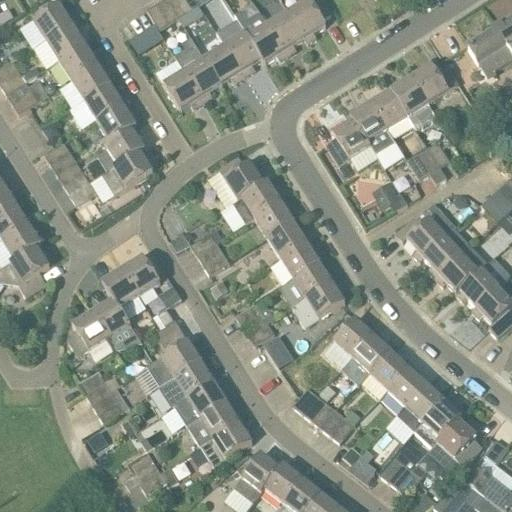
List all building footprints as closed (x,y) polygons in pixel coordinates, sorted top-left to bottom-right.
[(170,0),(167,2),(179,22),(189,16),(178,0),(170,0)] [(178,0),(189,16),(199,10),(193,0),(178,0)] [(313,0),(289,16),(305,42),(308,47),(316,41),(313,37),(325,29),(322,24),(332,18),(320,0),(313,0)] [(179,22),(167,2),(156,8),(169,29),(179,22)] [(33,24),(46,45),(76,25),(71,16),(66,19),(59,8),(33,24)] [(169,29),(156,8),(147,14),(159,35),(169,29)] [(261,64),(264,69),(277,61),(280,66),(289,60),(269,29),(268,29),(254,8),(234,20),(244,37),(261,64)] [(199,10),(189,16),(194,25),(205,18),(199,10)] [(305,42),(289,16),(269,29),(289,60),(297,55),(294,50),(305,42)] [(511,21),(496,32),(511,57),(511,21)] [(76,25),(46,45),(59,65),(85,49),(77,36),(81,33),(76,25)] [(511,64),(511,57),(496,32),(467,50),(486,81),(511,64)] [(225,50),(245,81),(253,76),(250,71),(261,64),(244,37),(225,50)] [(185,76),(204,107),(213,102),(210,97),(221,90),(205,63),(191,42),(183,47),(184,54),(175,60),(185,76)] [(85,49),(59,65),(72,86),(102,66),(97,58),(92,61),(85,49)] [(205,63),(221,90),(233,82),(236,87),(245,81),(225,50),(205,63)] [(0,74),(0,88),(19,76),(13,66),(0,74)] [(102,66),(72,86),(84,106),(110,89),(103,78),(107,75),(102,66)] [(417,73),(409,78),(428,108),(458,89),(445,69),(436,75),(432,69),(420,77),(417,73)] [(19,76),(0,88),(0,90),(6,99),(26,86),(40,77),(36,72),(22,81),(19,76)] [(204,107),(185,76),(163,90),(180,116),(193,108),(196,112),(204,107)] [(428,108),(409,78),(400,84),(403,88),(392,96),(407,121),(428,108)] [(32,96),(39,107),(49,100),(47,97),(45,94),(39,84),(28,90),(26,86),(6,99),(12,109),(32,96)] [(46,90),(45,94),(47,97),(51,99),(54,97),(55,93),(54,88),(49,88),(46,90)] [(110,89),(84,106),(97,126),(128,107),(122,98),(118,101),(110,89)] [(39,107),(32,96),(12,109),(18,119),(39,107)] [(414,131),(407,121),(392,96),(380,103),(377,99),(369,104),(393,144),(414,131)] [(393,144),(369,104),(360,110),(363,114),(351,121),(370,151),(376,160),(396,148),(393,144)] [(97,126),(110,146),(110,147),(136,131),(128,118),(133,115),(128,107),(97,126)] [(370,151),(351,121),(339,128),(345,140),(326,151),(339,171),(370,151)] [(110,147),(110,146),(106,149),(118,169),(119,169),(144,153),(137,141),(141,138),(136,131),(110,147)] [(437,145),(427,152),(439,172),(450,166),(437,145)] [(50,169),(70,157),(64,147),(44,159),(50,169)] [(439,172),(427,152),(418,157),(430,178),(437,188),(445,183),(439,172)] [(119,169),(118,169),(114,172),(102,180),(115,200),(127,193),(152,177),(145,165),(150,162),(144,153),(119,169)] [(57,180),(77,167),(70,157),(50,169),(57,180)] [(430,178),(418,157),(406,165),(419,185),(430,178)] [(218,174),(238,205),(269,186),(263,177),(258,180),(250,167),(244,171),(238,162),(218,174)] [(63,189),(83,177),(77,167),(57,180),(63,189)] [(69,200),(70,199),(89,187),(83,177),(63,189),(69,200)] [(511,180),(498,193),(511,207),(511,180)] [(0,217),(15,208),(7,196),(12,193),(6,184),(0,188),(0,217)] [(269,186),(238,205),(234,208),(246,228),(255,223),(287,203),(281,195),(276,198),(269,186)] [(383,214),(400,203),(389,186),(371,196),(383,214)] [(96,198),(89,187),(70,199),(77,211),(96,198)] [(511,213),(511,207),(498,193),(489,201),(506,219),(511,213)] [(397,199),(400,203),(390,209),(395,216),(408,208),(401,197),(397,199)] [(506,219),(489,201),(481,210),(490,220),(497,227),(506,219)] [(287,203),(255,223),(268,243),(294,227),(287,215),(292,212),(287,203)] [(0,241),(2,245),(32,225),(27,217),(23,220),(15,208),(0,217),(0,241)] [(419,266),(424,263),(446,241),(430,224),(435,220),(428,212),(414,225),(413,223),(395,239),(403,248),(407,244),(416,255),(412,258),(419,266)] [(511,216),(502,226),(511,237),(511,216)] [(489,234),(497,227),(490,220),(488,222),(488,232),(489,234)] [(37,233),(32,225),(2,245),(14,264),(41,248),(33,236),(37,233)] [(294,227),(268,243),(281,263),(312,244),(307,236),(302,239),(294,227)] [(446,241),(424,263),(433,273),(429,276),(436,285),(463,260),(472,251),(455,234),(446,242),(446,241)] [(197,260),(217,247),(211,236),(190,249),(197,260)] [(177,256),(190,248),(183,238),(170,246),(177,256)] [(294,284),(320,268),(312,255),(317,252),(312,244),(281,263),(294,284)] [(203,270),(224,257),(217,247),(197,260),(203,270)] [(46,256),(41,248),(14,264),(10,267),(11,267),(0,274),(0,284),(2,288),(19,291),(25,301),(46,288),(40,279),(50,272),(42,259),(46,256)] [(224,257),(203,270),(209,280),(230,267),(224,257)] [(463,260),(436,285),(442,291),(447,288),(456,298),(479,278),(478,277),(463,260)] [(128,265),(121,269),(141,300),(160,288),(143,262),(131,270),(128,265)] [(306,304),(337,285),(332,276),(327,279),(320,268),(294,284),(306,304)] [(141,300),(121,269),(111,276),(114,280),(102,288),(113,305),(113,304),(119,314),(120,313),(141,300)] [(479,278),(456,298),(462,305),(466,302),(475,312),(498,291),(482,273),(478,277),(479,278)] [(232,295),(224,283),(211,292),(219,303),(232,295)] [(498,291),(475,312),(472,315),(479,323),(483,320),(492,330),(488,334),(496,342),(511,327),(511,285),(509,283),(499,292),(498,291)] [(342,293),(337,285),(306,304),(319,325),(345,308),(337,296),(342,293)] [(181,303),(172,290),(159,299),(167,312),(181,303)] [(113,304),(113,305),(101,312),(98,308),(90,313),(110,343),(118,355),(142,348),(130,330),(131,330),(120,313),(119,314),(113,304)] [(241,330),(262,317),(255,307),(235,320),(241,330)] [(110,343),(90,313),(82,318),(85,322),(72,330),(77,339),(67,346),(79,362),(88,355),(89,357),(110,343)] [(159,318),(167,331),(174,326),(166,313),(159,318)] [(247,340),(268,327),(262,317),(241,330),(247,340)] [(334,346),(352,362),(376,336),(369,329),(366,333),(355,323),(334,346)] [(175,325),(174,326),(167,331),(157,337),(163,346),(181,335),(175,325)] [(268,327),(247,340),(254,351),(275,338),(268,327)] [(181,335),(163,346),(170,357),(188,345),(181,335)] [(376,336),(352,362),(370,379),(391,356),(380,347),(384,343),(376,336)] [(188,345),(170,357),(146,372),(160,393),(201,367),(206,364),(200,354),(196,357),(188,345)] [(294,363),(288,355),(273,365),(279,374),(294,363)] [(391,356),(370,379),(388,396),(412,370),(405,362),(401,366),(391,356)] [(201,367),(160,393),(173,413),(189,402),(218,384),(213,375),(208,378),(201,367)] [(412,370),(388,396),(405,412),(426,389),(416,380),(420,376),(412,370)] [(85,399),(105,386),(98,375),(78,388),(85,399)] [(218,384),(189,402),(202,422),(226,407),(219,395),(224,393),(218,384)] [(91,408),(111,395),(105,386),(85,399),(91,408)] [(426,389),(405,412),(397,420),(415,436),(423,428),(447,401),(440,395),(437,399),(426,389)] [(117,405),(124,416),(130,412),(117,392),(111,395),(117,405)] [(301,418),(316,399),(307,392),(292,411),(301,418)] [(97,418),(117,405),(111,395),(91,408),(97,418)] [(311,426),(326,407),(316,399),(301,418),(311,426)] [(447,401),(423,428),(441,444),(461,422),(451,412),(455,408),(447,401)] [(117,405),(97,418),(104,428),(124,416),(117,405)] [(226,407),(202,422),(188,431),(201,452),(203,450),(243,424),(238,416),(234,419),(226,407)] [(326,407),(311,426),(321,433),(336,414),(326,407)] [(336,414),(321,433),(331,441),(345,422),(336,414)] [(345,422),(354,429),(360,421),(351,414),(345,422)] [(127,424),(128,424),(133,433),(143,426),(138,417),(127,424)] [(345,422),(331,441),(340,448),(354,429),(345,422)] [(461,422),(441,444),(427,458),(445,475),(455,484),(459,481),(465,474),(468,470),(483,453),(473,444),(476,442),(464,431),(467,427),(461,422)] [(243,424),(203,450),(216,470),(252,448),(244,435),(248,432),(243,424)] [(100,461),(111,448),(99,437),(88,449),(100,461)] [(153,452),(145,440),(140,443),(148,455),(153,452)] [(496,469),(508,452),(496,444),(484,461),(496,469)] [(351,469),(360,457),(350,450),(342,462),(351,469)] [(397,494),(417,467),(399,453),(393,460),(402,468),(387,486),(397,494)] [(127,469),(134,480),(155,467),(148,456),(127,469)] [(254,508),(267,491),(284,470),(276,463),(273,468),(261,458),(243,481),(244,481),(234,493),(254,508)] [(378,479),(387,486),(402,468),(393,460),(378,479)] [(360,464),(349,476),(366,490),(374,480),(375,477),(360,464)] [(130,496),(140,490),(161,477),(155,467),(134,480),(124,487),(130,496)] [(417,467),(397,494),(407,501),(427,475),(417,467)] [(284,470),(267,491),(287,506),(307,481),(298,474),(295,478),(284,470)] [(468,488),(474,493),(485,501),(499,511),(511,511),(511,496),(502,489),(480,473),(476,477),(468,470),(465,474),(459,481),(468,488)] [(170,471),(161,477),(140,490),(146,499),(167,486),(170,491),(179,485),(170,471)] [(440,480),(451,489),(455,484),(445,475),(440,480)] [(307,481),(287,506),(294,511),(312,511),(322,499),(311,491),(314,486),(307,481)] [(459,481),(455,484),(451,489),(433,511),(458,511),(474,493),(468,488),(459,481)] [(322,499),(312,511),(341,511),(344,509),(336,503),(333,508),(322,499)] [(499,511),(485,501),(476,511),(499,511)]
